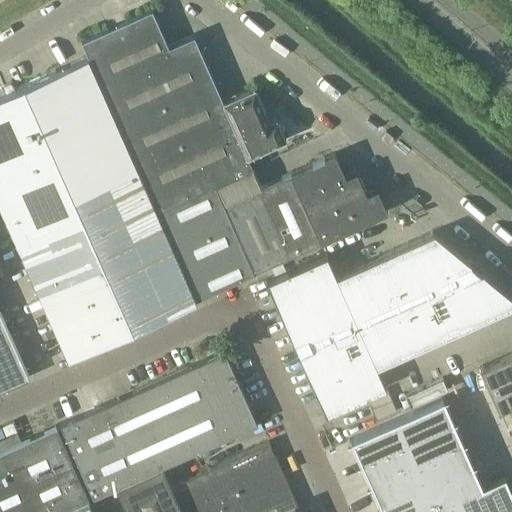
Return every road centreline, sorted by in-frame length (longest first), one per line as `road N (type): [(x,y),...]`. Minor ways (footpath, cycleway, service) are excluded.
road 1 (residential): [(340,511),(259,335),(216,320),(56,392)]
road 2 (residential): [(511,246),(203,0)]
road 3 (residential): [(0,268),(56,392)]
road 4 (tertiary): [(418,0),(511,79)]
